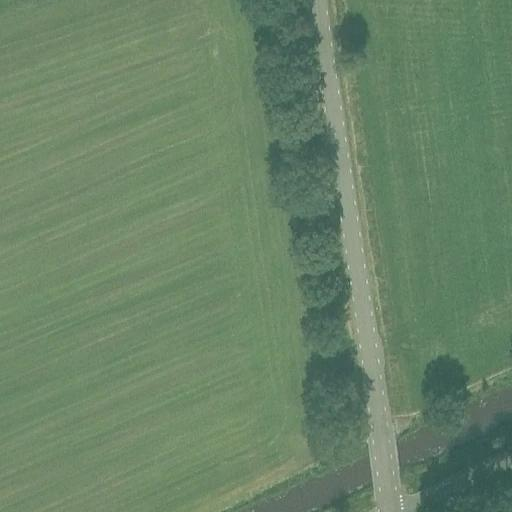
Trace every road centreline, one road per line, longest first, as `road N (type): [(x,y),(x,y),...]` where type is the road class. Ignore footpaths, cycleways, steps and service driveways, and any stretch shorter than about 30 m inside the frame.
road 1 (unclassified): [(390,511),(320,0)]
road 2 (track): [(396,511),(511,454)]
